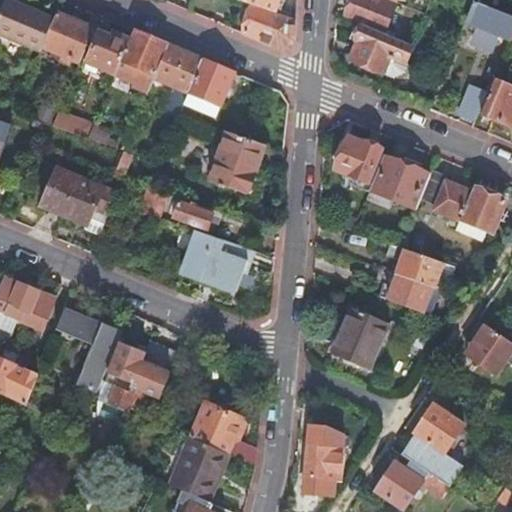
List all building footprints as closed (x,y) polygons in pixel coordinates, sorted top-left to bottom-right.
[(244,5),(274,14),(278,0),(241,0),(240,3),(244,5)] [(355,24),(380,35),(386,20),(389,21),(394,7),(377,0),(351,0),(344,19),(355,24)] [(467,15),(472,3),(464,0),(459,12),(467,15)] [(5,1),(0,14),(0,38),(40,56),(42,50),(54,22),(5,1)] [(511,39),(511,38),(511,18),(475,3),(468,19),(478,25),(471,43),(490,51),(498,33),(511,39)] [(291,43),(294,21),(274,14),(244,5),(239,19),(247,23),(243,36),(279,50),(291,43)] [(57,16),(54,22),(42,50),(78,66),(93,31),(57,16)] [(403,64),(410,48),(380,35),(355,24),(348,39),(356,43),(349,61),(382,75),(389,59),(403,64)] [(86,64),(115,77),(130,43),(113,36),(112,39),(98,33),(86,64)] [(132,88),(148,94),(153,81),(168,47),(134,33),(130,43),(115,77),(134,85),(132,88)] [(168,47),(153,81),(175,90),(188,95),(202,62),(168,47)] [(400,73),(403,64),(389,59),(382,75),(391,79),(400,73)] [(219,108),(234,75),(202,62),(188,95),(219,108)] [(511,126),(511,90),(493,82),(479,115),(511,129),(511,126)] [(458,116),(474,123),(486,95),(470,87),(458,116)] [(169,104),(182,110),(184,105),(188,95),(175,90),(169,104)] [(188,95),(184,105),(215,118),(219,108),(188,95)] [(87,141),(93,128),(94,127),(58,114),(52,128),(87,141)] [(87,141),(104,147),(108,135),(93,128),(87,141)] [(227,136),(210,184),(249,198),(253,193),(257,183),(257,176),(255,175),(264,149),(227,136)] [(380,151),(362,144),(361,146),(347,141),(334,173),(367,186),(380,151)] [(430,179),(430,178),(383,159),(369,193),(416,211),(418,208),(430,179)] [(95,211),(104,214),(112,194),(57,171),(42,209),(85,227),(87,228),(95,211)] [(444,184),(430,179),(418,208),(433,214),(431,219),(458,230),(460,223),(469,200),(443,189),(444,184)] [(508,197),(476,184),(469,200),(460,223),(487,234),(492,236),(508,197)] [(142,214),(150,217),(151,215),(159,194),(151,191),(142,214)] [(159,194),(151,215),(160,218),(168,197),(159,194)] [(222,216),(191,205),(189,208),(178,204),(172,219),(207,232),(212,218),(220,221),(222,216)] [(108,216),(104,214),(95,211),(87,228),(85,227),(86,231),(100,238),(108,216)] [(482,245),(487,234),(460,223),(458,230),(456,234),(482,245)] [(235,292),(250,252),(224,242),(195,231),(192,230),(186,246),(189,248),(181,272),(235,292)] [(434,290),(444,265),(404,252),(395,277),(397,277),(432,290),(434,290)] [(423,315),(432,290),(397,277),(387,303),(423,315)] [(54,301),(4,280),(0,288),(0,347),(5,349),(16,322),(41,333),(45,322),(54,301)] [(80,317),(66,311),(57,333),(71,339),(94,348),(78,388),(98,396),(100,392),(123,334),(80,317)] [(389,327),(352,311),(333,356),(370,372),(389,327)] [(486,328),(485,328),(484,330),(479,326),(471,339),(476,342),(465,356),(494,377),(504,362),(511,367),(511,345),(508,343),(486,328)] [(128,416),(130,410),(135,398),(137,394),(146,397),(159,403),(171,374),(143,363),(146,355),(120,345),(108,376),(131,386),(128,395),(114,389),(107,407),(111,409),(120,413),(128,416)] [(0,396),(9,401),(24,407),(26,408),(38,378),(25,372),(24,376),(14,370),(16,368),(0,360),(0,396)] [(137,394),(135,398),(130,410),(139,413),(146,397),(137,394)] [(256,468),(257,451),(237,443),(244,427),(241,421),(205,406),(190,442),(223,455),(229,457),(256,468)] [(401,457),(430,477),(449,450),(457,455),(465,444),(457,438),(464,427),(433,407),(413,435),(415,436),(401,457)] [(111,409),(105,421),(114,426),(120,413),(111,409)] [(96,440),(87,436),(81,449),(98,457),(105,444),(96,440)] [(189,441),(169,488),(208,504),(216,486),(211,483),(223,455),(190,442),(189,441)] [(333,501),(335,483),(338,483),(340,481),(342,451),(341,449),(331,448),(332,443),(318,442),(317,447),(310,446),(308,448),(305,478),(306,480),(312,481),(311,498),(333,501)] [(211,483),(216,486),(229,457),(223,455),(211,483)] [(441,501),(449,489),(430,477),(401,457),(399,456),(375,494),(402,511),(404,511),(421,488),(441,501)] [(511,494),(505,490),(497,500),(506,506),(511,498),(511,494)]
